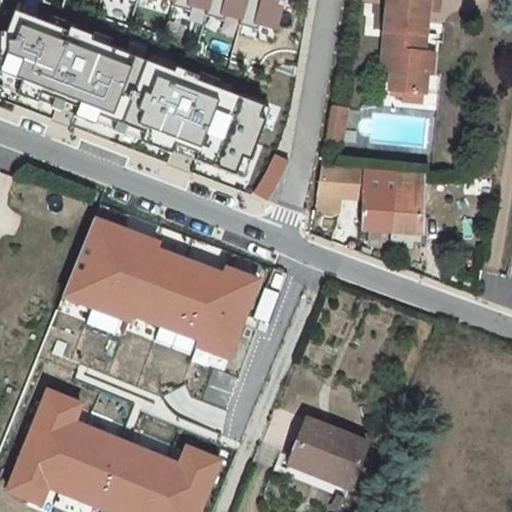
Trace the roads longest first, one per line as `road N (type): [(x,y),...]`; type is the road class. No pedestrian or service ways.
road 1 (unclassified): [(276,246),(0,137)]
road 2 (residential): [(324,0),(314,152),(276,246)]
road 3 (unclassified): [(511,335),(276,246)]
